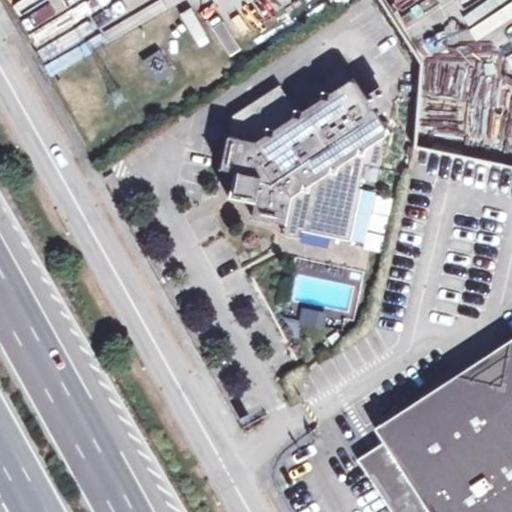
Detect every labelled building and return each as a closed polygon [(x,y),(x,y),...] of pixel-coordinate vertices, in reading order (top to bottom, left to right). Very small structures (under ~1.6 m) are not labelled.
[(160,52),(145,62),(158,83),(173,73),(160,52)] [(123,61),(114,67),(127,89),(136,83),(123,61)] [(296,108),(281,86),(237,113),(223,171),(239,174),(233,199),(258,204),(255,218),(289,226),(303,229),(350,239),(367,166),(380,169),(390,123),(383,123),(357,80),(334,94),(332,101),(327,99),(304,113),(303,119),(294,118),(296,108)] [(109,166),(101,171),(109,183),(117,178),(109,166)] [(511,172),(496,172),(496,230),(511,229),(511,172)] [(303,229),(289,226),(286,236),(301,239),(303,229)] [(339,332),(330,338),(335,347),(345,341),(339,332)] [(387,442),(360,460),(393,511),(511,511),(511,343),(509,345),(503,387),(458,378),(379,430),(387,442)] [(509,345),(458,378),(503,387),(509,345)] [(298,361),(280,377),(302,403),(320,387),(298,361)]
